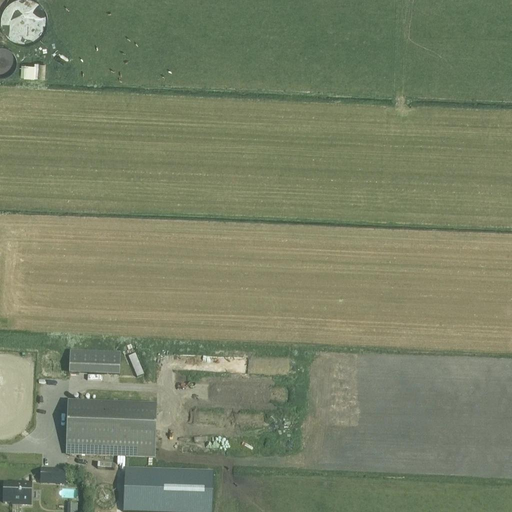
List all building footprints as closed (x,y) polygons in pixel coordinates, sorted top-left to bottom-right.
[(40,61),(25,61),(25,77),(40,77),(40,61)] [(68,370),(119,370),(119,351),(68,351),(68,370)] [(162,354),(165,363),(171,361),(168,352),(162,354)] [(155,458),(157,408),(68,405),(66,454),(155,458)] [(204,407),(202,416),(210,418),(211,409),(204,407)] [(65,485),(65,480),(70,480),(70,476),(65,476),(66,471),(41,470),(41,477),(50,477),(50,482),(57,482),(57,485),(65,485)] [(211,511),(213,474),(125,471),(123,511),(211,511)] [(12,504),(12,505),(31,506),(31,484),(12,483),(12,485),(4,485),(3,504),(12,504)]
